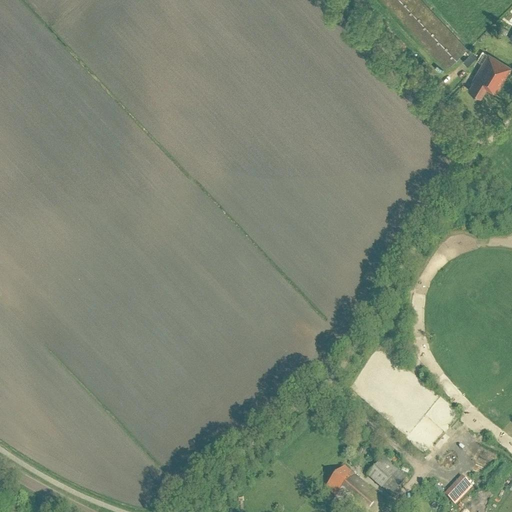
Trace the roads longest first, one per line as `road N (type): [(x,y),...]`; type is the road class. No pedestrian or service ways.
road 1 (unclassified): [(176,511),(337,373),(459,173),(511,118)]
road 2 (track): [(340,0),(436,100)]
